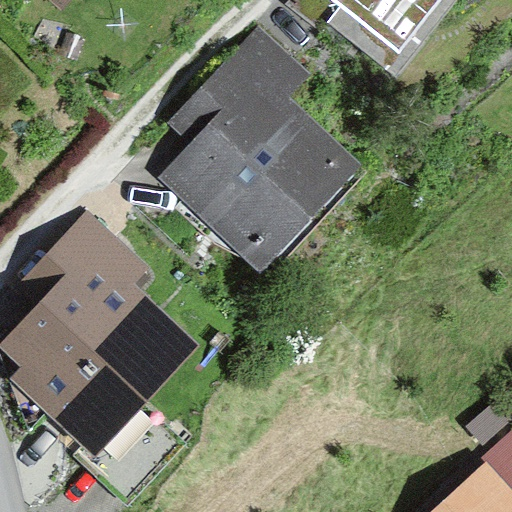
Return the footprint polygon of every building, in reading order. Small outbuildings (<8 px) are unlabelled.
[(440,0),(331,0),(398,53),(440,0)] [(213,208),(258,250),(341,161),(279,104),(308,73),(261,29),(182,114),(211,140),(179,174),(193,188),(176,206),(197,225),(213,208)] [(31,379),(89,433),(171,345),(107,286),(128,264),(83,222),(41,267),(65,289),(14,343),(41,368),(31,379)] [(125,416),(88,456),(131,495),(168,456),(125,416)] [(511,511),(511,459),(508,455),(445,511),(511,511)]
